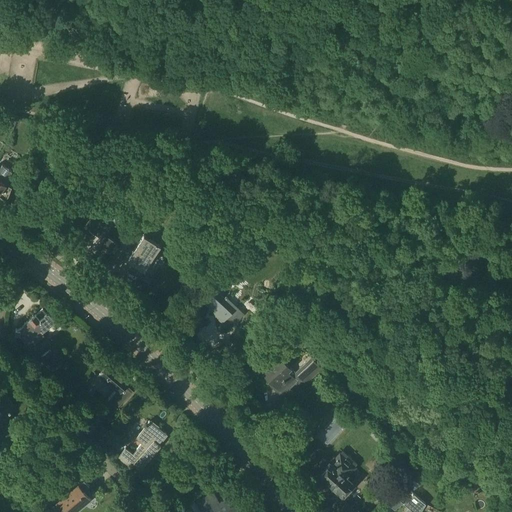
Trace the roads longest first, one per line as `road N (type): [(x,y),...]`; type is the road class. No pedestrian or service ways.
road 1 (secondary): [(286,511),(141,349),(17,249)]
road 2 (residential): [(138,511),(0,346)]
